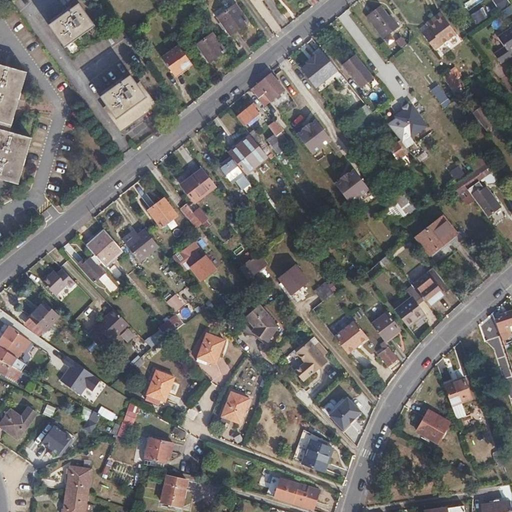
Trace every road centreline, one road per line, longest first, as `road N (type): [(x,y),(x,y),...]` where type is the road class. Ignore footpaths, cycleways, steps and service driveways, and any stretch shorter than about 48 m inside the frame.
road 1 (residential): [(340,0),(61,226)]
road 2 (residential): [(511,275),(408,379),(368,455),(350,511)]
road 3 (unknown): [(191,417),(360,478)]
road 4 (residential): [(35,194),(59,116),(8,46)]
road 5 (unknown): [(390,407),(303,304)]
